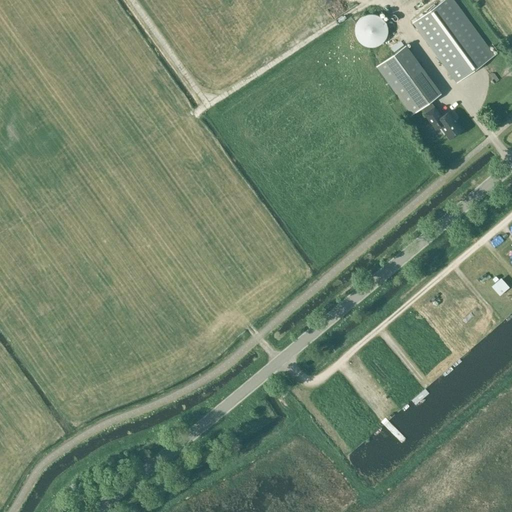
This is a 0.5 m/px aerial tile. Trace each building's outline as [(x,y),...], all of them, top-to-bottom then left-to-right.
[(343,0),(338,0),(326,5),(332,20),(341,17),(339,12),(347,8),(343,0)] [(450,0),(444,0),(413,23),(456,82),(492,56),(450,0)] [(387,29),(387,28),(387,26),(386,25),(386,24),(385,22),(384,21),(383,20),(382,19),(381,18),(380,17),(379,16),(378,16),(376,15),(375,15),(374,14),(372,14),(371,14),(369,14),(368,14),(367,15),(365,15),(364,16),(363,16),(361,17),(360,18),(359,19),(358,20),(358,21),(357,22),(356,24),(356,25),(355,26),(355,28),(355,29),(355,31),(355,32),(355,33),(355,35),(356,36),(356,37),(357,39),(358,40),(358,41),(359,42),(360,43),(362,44),(363,45),(364,45),(365,46),(367,46),(368,47),(370,47),(371,47),(372,47),(374,47),(375,46),(377,46),(378,45),(379,45),(380,44),(381,43),(382,42),(383,41),(384,40),(385,39),(386,37),(386,36),(387,35),(387,33),(387,32),(387,30),(387,29)] [(412,114),(441,93),(405,44),(376,66),(412,114)] [(462,129),(449,111),(441,116),(434,106),(423,114),(435,129),(440,126),(449,139),(462,129)] [(350,446),(368,435),(364,429),(346,440),(350,446)]
